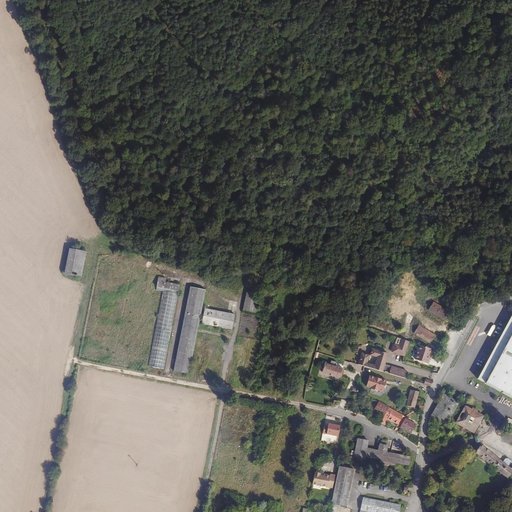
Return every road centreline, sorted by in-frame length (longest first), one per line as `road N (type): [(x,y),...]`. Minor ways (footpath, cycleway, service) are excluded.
road 1 (unclassified): [(422,451),(357,418),(224,391)]
road 2 (unclassified): [(495,277),(432,389),(422,451)]
road 3 (track): [(454,349),(354,316),(280,279)]
